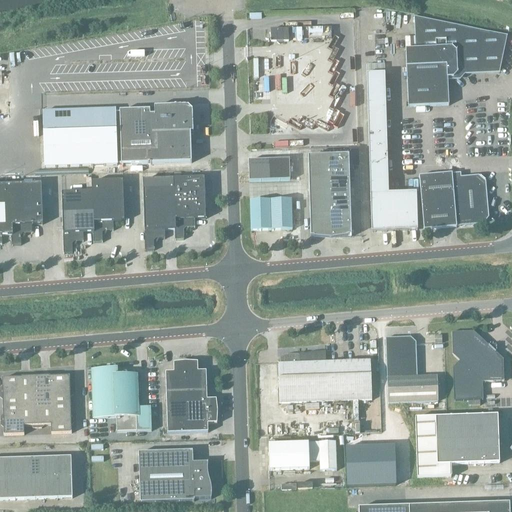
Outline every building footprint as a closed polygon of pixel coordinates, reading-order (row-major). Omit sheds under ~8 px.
[(448,81),(460,80),(465,75),(499,74),(507,37),(414,18),(415,50),(405,50),(408,108),(449,106),(448,81)] [(288,30),(270,31),(271,43),(289,42),(288,30)] [(371,233),(417,232),(416,193),(388,194),(385,74),(366,75),(371,233)] [(44,168),(117,166),(117,165),(191,164),(190,134),(193,134),(192,113),(189,114),(186,110),(185,107),(154,108),(154,111),(119,112),(119,113),(116,113),(42,114),(44,168)] [(308,158),(310,239),(351,238),(349,157),(308,158)] [(249,183),(290,181),(289,160),(248,162),(249,183)] [(460,178),(458,176),(456,175),(452,175),(452,174),(419,177),(424,231),(456,228),(456,227),(483,225),(488,218),(485,182),(479,177),(460,178)] [(165,240),(165,232),(174,231),(175,241),(184,241),(184,231),(186,229),(195,229),(194,220),(205,220),(204,179),(142,181),(145,252),(154,252),(154,242),(156,240),(165,240)] [(73,255),(72,245),(74,243),(83,243),(83,234),(93,234),(93,244),(102,244),(102,234),(104,232),(113,232),(113,223),(124,223),(123,182),(91,183),(92,193),(61,194),(63,255),(73,255)] [(0,185),(0,245),(2,245),(2,237),(12,236),(12,247),(13,247),(21,246),(21,237),(23,234),(31,234),(32,234),(32,226),(43,225),(41,184),(0,185)] [(250,202),(250,232),(292,230),(291,200),(250,202)] [(454,402),(483,401),(482,383),(504,382),(503,360),(495,352),(496,351),(495,349),(493,346),(490,346),(489,347),(473,332),(451,333),(452,355),(459,362),(453,369),(454,402)] [(410,338),(385,339),(387,379),(388,405),(438,403),(437,377),(417,378),(416,343),(410,338)] [(299,355),(293,355),(286,356),(280,357),(280,364),(278,365),(279,404),(371,401),(370,361),(325,363),(325,352),(313,353),(310,353),(308,354),(305,354),(303,355),(303,356),(299,357),(299,355)] [(166,374),(166,394),(207,393),(206,372),(198,373),(197,364),(185,363),(173,364),(174,373),(166,374)] [(95,419),(112,419),(116,418),(117,433),(151,432),(151,416),(137,417),(135,377),(115,377),(115,370),(93,371),(95,419)] [(2,390),(0,389),(0,398),(2,399),(3,418),(1,418),(1,426),(3,426),(4,437),(24,436),(24,428),(33,427),(33,430),(42,429),(42,427),(52,427),(52,435),(71,434),(71,424),(74,424),(73,415),(71,415),(70,396),(73,396),(72,387),(70,388),(69,377),(50,378),(50,377),(40,378),(40,375),(31,375),(31,378),(21,378),(21,379),(2,380),(2,390)] [(217,425),(217,413),(216,401),(207,401),(207,393),(166,394),(167,435),(208,433),(208,425),(217,425)] [(446,418),(415,419),(417,479),(451,478),(451,476),(451,466),(493,464),(499,464),(499,444),(501,444),(501,440),(498,440),(498,416),(446,418)] [(359,422),(360,431),(378,431),(378,422),(359,422)] [(335,443),(319,444),(319,463),(320,472),(336,472),(335,443)] [(308,444),(268,445),(269,472),(309,470),(308,444)] [(394,447),(345,449),(347,488),(396,486),(394,447)] [(140,504),(194,502),(194,500),(211,500),(211,495),(211,490),(208,473),(208,463),(208,464),(193,464),(193,452),(138,454),(140,504)] [(0,501),(43,500),(72,499),(71,459),(0,460),(0,501)]
